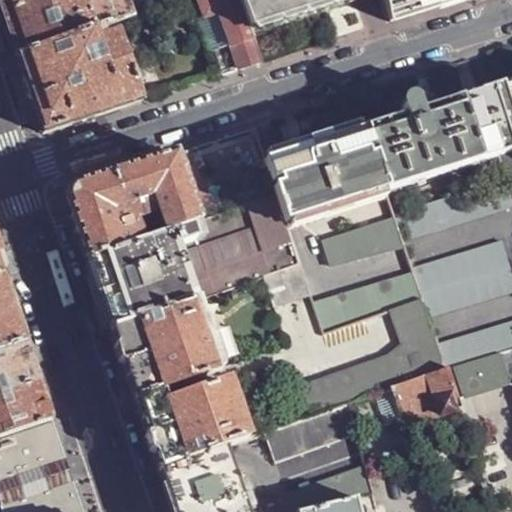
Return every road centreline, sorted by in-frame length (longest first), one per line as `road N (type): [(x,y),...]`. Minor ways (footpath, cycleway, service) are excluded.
road 1 (unclassified): [(12,176),(511,19)]
road 2 (tertiary): [(12,176),(127,511)]
